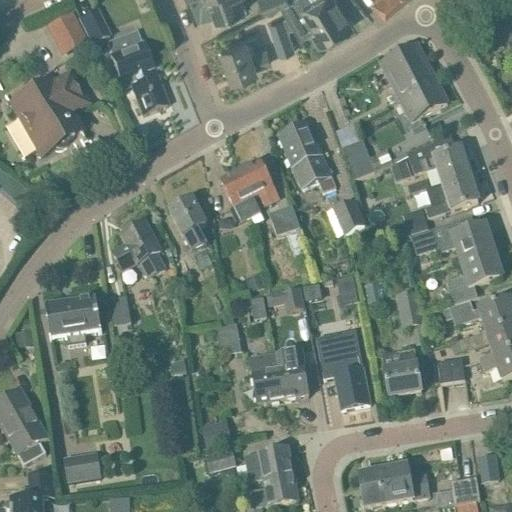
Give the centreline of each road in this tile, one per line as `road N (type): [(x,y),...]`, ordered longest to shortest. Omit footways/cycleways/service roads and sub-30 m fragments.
road 1 (residential): [(217,132),(90,213),(0,327)]
road 2 (residential): [(429,16),(217,132)]
road 3 (residential): [(332,511),(328,466),(348,445),(511,418)]
road 4 (residential): [(217,132),(166,0)]
road 5 (residential): [(500,137),(429,16)]
